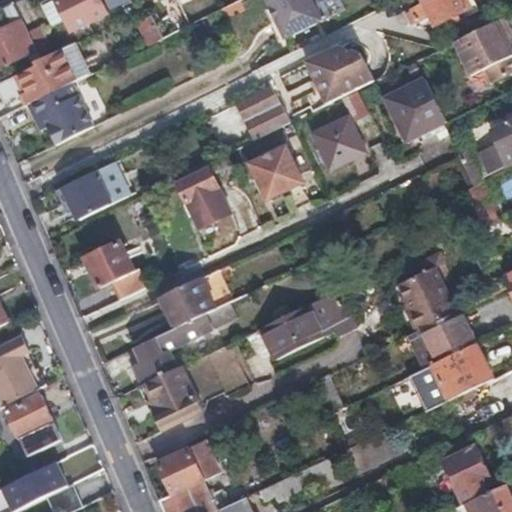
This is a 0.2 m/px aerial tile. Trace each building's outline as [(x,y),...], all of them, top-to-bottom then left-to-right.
[(17,0),(3,7),(11,25),(0,31),(0,59),(2,63),(27,51),(33,63),(43,57),(40,50),(31,30),(17,0)] [(108,12),(101,0),(53,0),(47,3),(57,24),(67,19),(72,30),(108,12)] [(106,0),(111,9),(129,0),(106,0)] [(264,0),(269,8),(276,23),(283,39),(320,21),(309,0),(264,0)] [(428,0),(429,1),(416,8),(421,20),(434,14),(439,25),(474,8),(470,0),(428,0)] [(276,23),(269,8),(265,11),(272,24),(276,23)] [(511,36),(511,31),(506,19),(457,43),(472,76),(484,70),(491,84),(511,74),(511,62),(510,57),(511,56),(511,48),(507,39),(511,37),(511,36)] [(275,43),(283,39),(276,23),(272,24),(268,26),(275,43)] [(41,25),(31,30),(40,50),(50,45),(41,25)] [(162,37),(157,27),(149,31),(153,42),(162,37)] [(73,44),(68,46),(83,77),(87,74),(73,44)] [(360,90),(377,81),(363,53),(342,45),(311,61),(331,104),(360,90)] [(19,94),(25,105),(28,104),(72,82),(83,77),(68,46),(43,57),(33,63),(34,65),(0,81),(0,99),(1,102),(19,94)] [(33,63),(0,77),(0,81),(34,65),(33,63)] [(448,123),(427,80),(387,100),(408,142),(445,125),(448,123)] [(48,127),(56,144),(94,125),(72,82),(28,104),(34,117),(41,113),(48,127)] [(292,123),(276,88),(240,105),(257,140),(276,130),(292,123)] [(40,130),(48,127),(41,113),(34,117),(40,130)] [(366,154),(348,115),(314,131),(332,170),(366,154)] [(491,170),(511,159),(511,119),(491,129),(497,143),(481,151),(491,170)] [(304,184),(287,146),(252,162),(270,200),(304,184)] [(469,151),(459,155),(462,163),(472,158),(469,151)] [(105,167),(62,188),(77,219),(150,184),(136,155),(107,169),(105,167)] [(462,163),(473,187),(484,182),(472,158),(462,163)] [(208,164),(175,180),(186,202),(218,186),(208,164)] [(484,182),(473,187),(488,219),(499,214),(484,182)] [(218,186),(186,202),(200,229),(231,214),(218,186)] [(473,187),(465,191),(480,223),(488,219),(473,187)] [(111,283),(119,300),(148,287),(139,269),(133,272),(119,243),(87,259),(99,288),(111,283)] [(404,297),(440,280),(435,268),(399,284),(404,297)] [(178,327),(232,302),(218,269),(158,298),(166,316),(171,314),(178,327)] [(457,315),(440,280),(404,297),(406,301),(412,314),(408,317),(416,334),(457,315)] [(351,323),(337,291),(320,299),(332,325),(334,331),(351,323)] [(332,325),(320,299),(310,304),(323,330),(332,325)] [(412,314),(406,301),(401,304),(408,317),(412,314)] [(171,331),(137,347),(143,362),(136,366),(144,382),(177,366),(169,350),(238,316),(232,302),(178,327),(171,331)] [(263,326),(277,359),(317,339),(325,335),(323,330),(310,304),(296,310),(263,326)] [(433,365),(477,345),(462,313),(457,315),(416,334),(410,337),(425,369),(433,365)] [(166,316),(171,331),(178,327),(171,314),(166,316)] [(402,320),(410,337),(416,334),(408,317),(402,320)] [(355,331),(351,323),(334,331),(338,338),(355,331)] [(30,392),(48,383),(39,366),(32,370),(23,354),(31,350),(24,334),(0,345),(0,356),(2,362),(0,362),(0,394),(4,405),(30,392)] [(141,384),(156,417),(196,398),(200,385),(218,378),(221,384),(248,370),(235,344),(207,356),(206,353),(177,366),(144,382),(141,384)] [(450,401),(494,380),(477,345),(433,365),(450,401)] [(32,370),(39,366),(31,350),(23,354),(32,370)] [(329,376),(316,382),(331,414),(344,408),(329,376)] [(8,412),(18,436),(49,421),(54,419),(42,395),(8,412)] [(511,436),(511,415),(502,420),(511,437),(511,436)] [(67,457),(94,444),(88,430),(60,444),(67,457)] [(442,462),(462,506),(489,493),(484,482),(490,479),(476,447),(442,462)] [(169,496),(160,501),(164,511),(216,511),(188,450),(156,464),(169,496)] [(329,462),(305,469),(310,485),(334,478),(329,462)] [(368,485),(372,493),(413,474),(410,464),(399,470),(368,485)] [(13,511),(37,500),(59,489),(48,467),(0,490),(0,511),(13,511)] [(299,474),(261,493),(265,500),(302,482),(299,474)] [(458,508),(459,511),(511,511),(511,500),(506,486),(489,493),(462,506),(458,508)] [(70,511),(59,489),(37,500),(43,511),(70,511)] [(251,511),(246,500),(225,511),(226,511),(251,511)]
